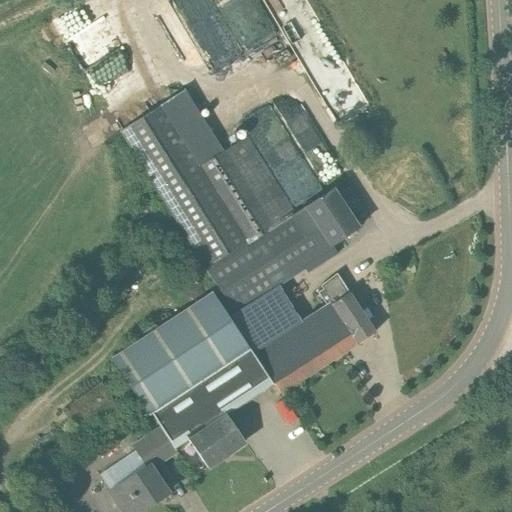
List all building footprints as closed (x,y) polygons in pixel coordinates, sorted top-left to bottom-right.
[(176,0),(183,12),(205,0),(176,0)] [(309,3),(279,19),(286,31),(315,14),(309,3)] [(292,25),(294,41),(320,38),(318,22),(292,25)] [(184,92),(160,107),(199,168),(224,153),(184,92)] [(118,134),(206,274),(249,247),(199,168),(160,107),(118,134)] [(249,247),(263,238),(262,237),(295,214),(246,139),(224,153),(199,168),(249,247)] [(333,190),(306,208),(330,244),(358,227),(333,190)] [(206,274),(231,317),(277,286),(302,269),(305,275),(337,254),(330,244),(306,208),(295,214),(262,237),(263,238),(249,247),(206,274)] [(327,306),(312,315),(338,356),(375,333),(361,311),(367,308),(360,298),(355,301),(348,291),(337,274),(320,285),(323,290),(318,293),(327,306)] [(253,351),(286,330),(300,323),(277,286),(231,317),(229,318),(250,352),(253,351)] [(212,292),(113,357),(110,359),(128,386),(154,424),(155,423),(160,430),(175,451),(176,451),(174,449),(188,440),(188,441),(226,415),(273,385),(274,386),(275,385),(253,351),(250,352),(229,318),(212,292)] [(253,351),(275,385),(280,393),(338,356),(312,315),(300,323),(286,330),(253,351)] [(62,412),(78,435),(117,408),(101,384),(62,412)] [(207,468),(244,442),(226,415),(188,441),(207,468)] [(175,451),(160,430),(134,448),(137,452),(115,467),(125,482),(110,492),(123,511),(141,511),(168,494),(150,468),(175,451)]
